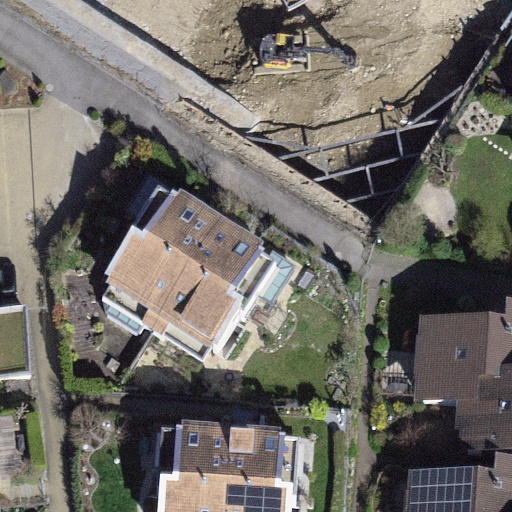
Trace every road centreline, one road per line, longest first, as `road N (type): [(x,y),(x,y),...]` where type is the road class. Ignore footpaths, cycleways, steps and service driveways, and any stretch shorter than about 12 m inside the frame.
road 1 (residential): [(82,89),(363,275),(511,313)]
road 2 (residential): [(82,89),(31,215),(56,511)]
